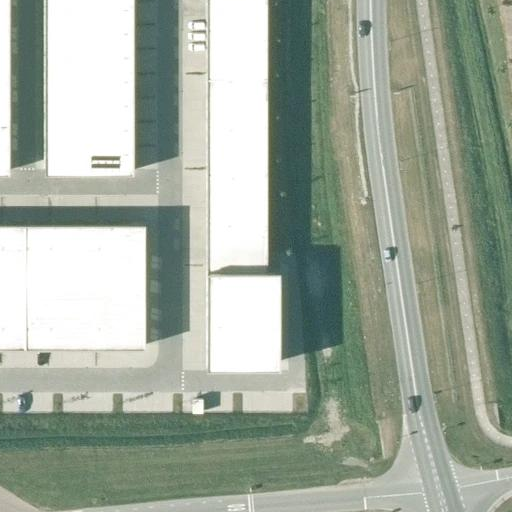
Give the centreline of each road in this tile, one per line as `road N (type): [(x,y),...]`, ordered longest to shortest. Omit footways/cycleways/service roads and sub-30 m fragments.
road 1 (tertiary): [(371,0),(379,132),(414,388),(439,492)]
road 2 (unclassified): [(212,511),(439,492)]
